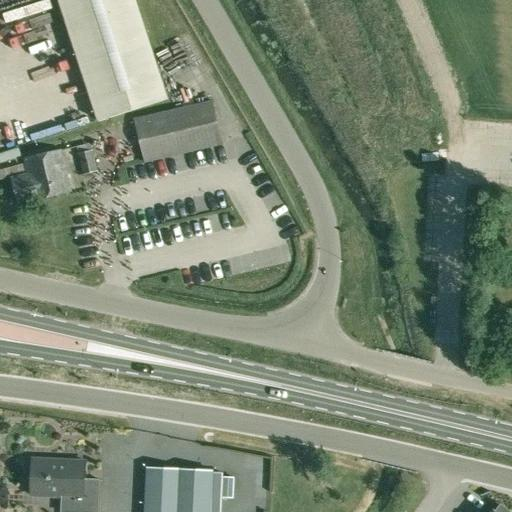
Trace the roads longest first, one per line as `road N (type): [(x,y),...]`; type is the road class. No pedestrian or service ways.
road 1 (unclassified): [(511,482),(280,431),(0,388)]
road 2 (unclassified): [(313,345),(330,255),(320,199),(203,0)]
road 3 (unclassified): [(313,345),(0,278)]
road 4 (primary): [(511,439),(213,371)]
road 5 (primary): [(213,371),(85,327),(0,309)]
road 6 (primary): [(0,346),(213,371)]
road 7 (unclassified): [(511,393),(313,345)]
road 8 (unknown): [(69,135),(101,135),(110,165),(99,204),(110,302)]
